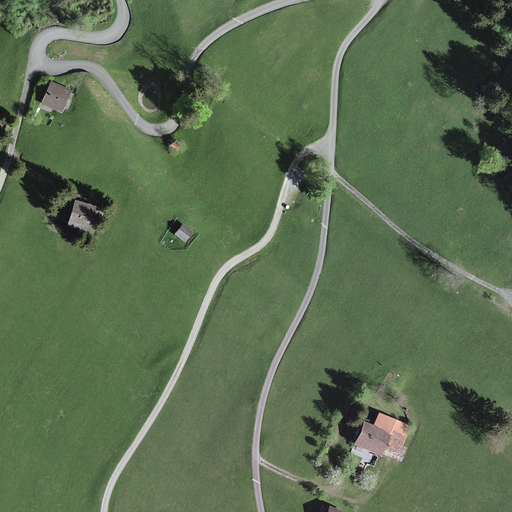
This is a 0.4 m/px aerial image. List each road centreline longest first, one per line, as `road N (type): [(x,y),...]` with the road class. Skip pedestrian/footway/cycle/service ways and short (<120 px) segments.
road 1 (track): [(265,511),(258,422),(273,368),(322,262),(343,54),(381,0)]
road 2 (track): [(288,0),(219,32),(195,67),(180,120),(165,130),(142,119),(104,71),(41,62),(51,35),(115,31),(122,0)]
road 3 (track): [(334,143),(293,165),(273,236),(230,264),(215,285),(107,511)]
road 4 (track): [(506,294),(424,246),(332,170)]
road 5 (track): [(40,53),(0,191)]
